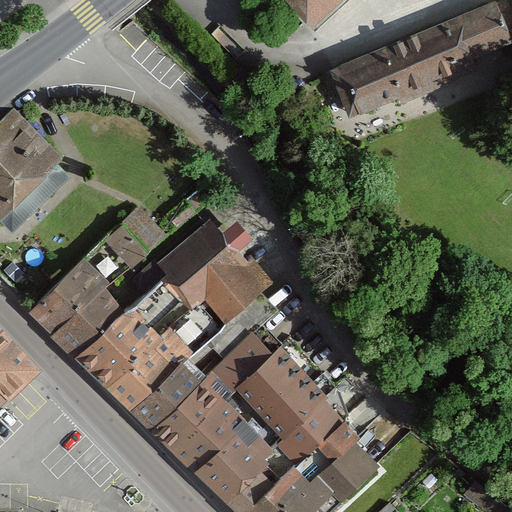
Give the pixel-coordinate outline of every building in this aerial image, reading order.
[(285,0),(311,27),(340,0),(285,0)] [(511,33),(498,0),(494,0),(330,69),(352,122),(511,55),(511,33)] [(70,175),(58,162),(64,156),(12,105),(0,117),(0,220),(11,232),(70,175)] [(123,269),(155,239),(143,227),(148,223),(133,207),(120,219),(124,223),(101,245),(123,269)] [(219,233),(208,221),(126,298),(131,302),(154,327),(182,301),(190,309),(202,298),(224,321),(264,284),(238,255),(256,238),(236,218),(219,233)] [(104,282),(80,258),(29,309),(53,334),(100,287),(104,282)] [(100,287),(53,334),(74,356),(123,310),(100,287)] [(106,389),(162,336),(154,327),(131,302),(123,310),(74,356),(106,389)] [(279,350),(256,326),(204,378),(225,400),(279,350)] [(38,368),(0,328),(0,377),(13,391),(38,368)] [(162,336),(106,389),(130,413),(186,359),(192,352),(169,329),(162,336)] [(225,400),(170,453),(195,477),(253,418),(277,446),(337,387),(321,369),(310,381),(279,350),(225,400)] [(149,431),(204,378),(186,359),(130,413),(149,431)] [(0,404),(13,391),(0,377),(0,404)] [(204,378),(149,431),(170,453),(225,400),(204,378)] [(337,387),(277,446),(296,466),(342,422),(357,408),(337,387)] [(249,475),(277,446),(253,418),(195,477),(230,511),(247,511),(269,493),(249,475)] [(283,511),(354,444),(360,437),(342,422),(296,466),(269,493),(247,511),(283,511)] [(332,511),(377,467),(354,444),(283,511),(332,511)]
